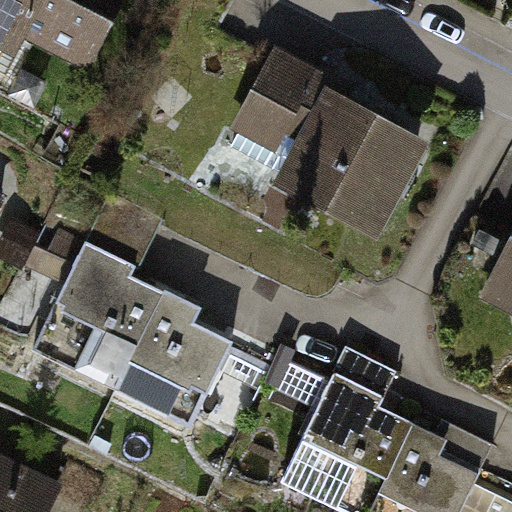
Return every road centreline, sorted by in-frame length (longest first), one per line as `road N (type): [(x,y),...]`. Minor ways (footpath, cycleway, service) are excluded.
road 1 (residential): [(511,76),(367,0)]
road 2 (unknown): [(389,322),(511,427)]
